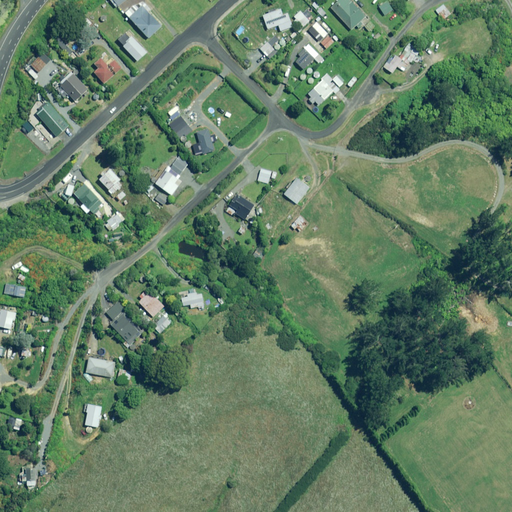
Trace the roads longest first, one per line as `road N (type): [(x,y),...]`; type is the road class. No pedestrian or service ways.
road 1 (residential): [(67,421),(74,346),(106,274),(279,117)]
road 2 (residential): [(0,193),(41,173),(197,28)]
road 3 (residential): [(279,117),(197,28)]
